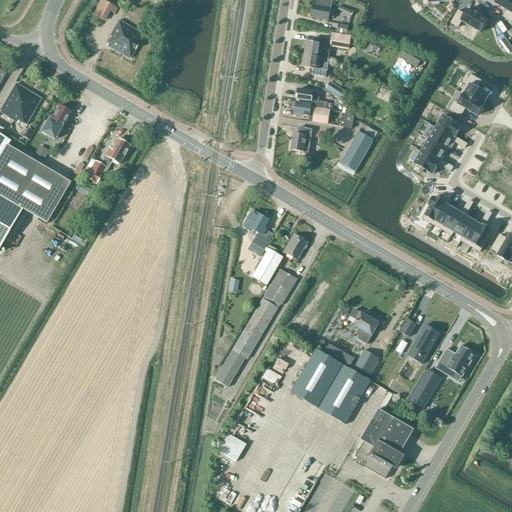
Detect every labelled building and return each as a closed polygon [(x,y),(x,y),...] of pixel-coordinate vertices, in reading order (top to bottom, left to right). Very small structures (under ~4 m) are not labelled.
[(114,14),(118,9),(102,0),(101,0),(93,16),(103,21),(108,11),(114,14)] [(329,18),(334,19),(335,10),(331,9),(333,0),(330,0),(318,0),(317,6),(314,6),(311,18),(328,21),(329,18)] [(494,0),(494,1),(496,2),(495,4),(507,11),(503,18),(511,22),(511,1),(510,0),(494,0)] [(354,12),(341,6),(339,11),(352,16),(354,12)] [(458,12),(451,24),(458,28),(461,22),(480,33),(482,31),(483,32),(487,25),(486,24),(487,22),(481,18),(474,14),(468,10),(465,15),(458,12)] [(130,59),(144,35),(120,21),(110,38),(112,38),(108,47),(130,59)] [(347,34),(348,26),(338,24),(336,33),(347,34)] [(329,59),(331,48),(349,51),(351,36),(333,33),(332,40),(315,38),(314,44),(307,43),(305,55),(329,59)] [(511,48),(505,39),(501,41),(510,53),(511,51),(511,48)] [(402,52),(399,58),(416,68),(420,62),(402,52)] [(328,64),(329,59),(305,55),(303,68),(310,69),(309,76),(326,78),(327,71),(319,69),(320,63),(328,64)] [(467,84),(461,94),(464,96),(464,95),(483,107),(483,106),(489,96),(477,89),(482,82),(471,76),(466,84),(467,84)] [(341,100),(346,93),(330,83),(326,90),(341,100)] [(19,122),(26,126),(42,100),(16,84),(0,111),(0,113),(18,124),(19,122)] [(314,94),(314,92),(298,90),(297,101),(312,103),(311,105),(311,106),(316,107),(316,109),(322,110),(326,111),(327,103),(318,102),(319,95),(314,94)] [(455,103),(450,110),(461,117),(465,110),(477,117),(483,107),(464,95),(464,96),(458,105),(455,103)] [(336,97),(331,112),(343,114),(346,104),(336,97)] [(311,106),(311,105),(296,102),(294,115),(314,118),(314,123),(328,125),(330,111),(326,111),(322,110),(316,109),(316,107),(311,106)] [(49,119),(41,133),(49,138),(55,141),(59,134),(64,125),(71,112),(64,108),(60,106),(52,120),(51,120),(49,119)] [(350,128),(352,125),(353,117),(345,111),(343,127),(350,128)] [(355,113),(352,127),(361,129),(363,114),(355,113)] [(442,116),(435,128),(454,139),(455,138),(455,139),(456,138),(461,129),(461,128),(461,127),(442,116)] [(7,129),(10,123),(4,120),(1,126),(7,129)] [(430,125),(423,137),(428,140),(447,151),(453,142),(454,139),(435,128),(430,125)] [(373,141),(377,133),(368,127),(363,135),(360,133),(342,164),(355,172),(373,141)] [(294,134),(292,151),(304,153),(308,129),(299,128),(298,135),(294,134)] [(0,196),(0,159),(10,142),(0,135),(0,248),(22,210),(0,196)] [(126,143),(124,143),(118,140),(112,151),(111,151),(107,157),(105,156),(100,165),(96,162),(87,179),(96,184),(101,175),(99,174),(101,170),(106,173),(113,161),(120,165),(130,147),(129,146),(129,145),(126,143)] [(428,140),(421,152),(440,163),(441,161),(447,151),(428,140)] [(40,148),(36,155),(44,160),(48,153),(40,148)] [(421,152),(414,164),(432,175),(433,174),(434,175),(439,165),(440,165),(439,164),(440,163),(421,152)] [(41,174),(45,164),(39,162),(35,171),(41,174)] [(430,208),(423,220),(433,225),(445,205),(446,204),(443,203),(435,198),(435,199),(433,198),(428,207),(430,208)] [(445,205),(433,225),(443,231),(455,211),(447,206),(445,205)] [(455,211),(443,231),(452,237),(454,233),(453,233),(463,216),(461,214),(455,211)] [(244,226),(243,228),(248,232),(250,230),(258,234),(252,244),(250,248),(258,253),(261,249),(263,250),(264,251),(263,251),(266,253),(251,279),(266,287),(283,258),(266,248),(267,247),(274,235),(266,231),(267,230),(264,228),(268,221),(252,212),(244,226)] [(463,216),(453,233),(454,233),(462,238),(473,221),(465,217),(463,216)] [(462,238),(460,241),(470,247),(482,226),(480,225),(473,221),(462,238)] [(482,226),(470,247),(480,253),(492,231),(484,227),(482,225),(482,226)] [(75,234),(72,239),(82,245),(83,246),(86,241),(85,240),(75,234)] [(60,244),(63,239),(56,235),(53,240),(60,244)] [(500,236),(491,250),(499,254),(497,257),(509,264),(511,258),(511,235),(510,235),(507,240),(500,236)] [(283,254),(296,261),(307,243),(294,236),(283,254)] [(325,267),(317,281),(338,293),(346,279),(325,267)] [(282,306),(297,280),(280,270),(214,381),(228,389),(245,359),(247,361),(280,305),(282,306)] [(358,338),(368,344),(379,323),(354,309),(350,316),(356,319),(353,324),(359,328),(357,332),(360,334),(358,338)] [(409,320),(401,333),(409,338),(416,325),(409,320)] [(412,351),(424,358),(424,360),(425,360),(440,334),(425,325),(410,352),(411,352),(412,351)] [(408,344),(402,340),(396,351),(401,354),(408,344)] [(328,345),(325,351),(350,366),(354,360),(328,345)] [(436,369),(459,383),(476,355),(461,346),(456,355),(447,350),(436,369)] [(346,425),(371,382),(316,350),(291,394),(346,425)] [(369,377),(379,359),(364,351),(354,368),(369,377)] [(271,377),(283,385),(288,376),(276,369),(271,377)] [(428,371),(409,402),(423,410),(441,379),(428,371)] [(394,391),(388,406),(393,408),(399,393),(394,391)] [(415,430),(387,414),(379,410),(361,441),(364,442),(400,463),(404,456),(401,454),(415,430)] [(246,446),(229,436),(219,453),(236,463),(246,446)] [(500,436),(496,442),(503,446),(507,440),(501,436),(500,436)] [(396,469),(400,463),(364,442),(356,457),(367,463),(364,467),(386,480),(393,467),(396,469)] [(363,502),(369,505),(372,498),(366,495),(363,502)]
